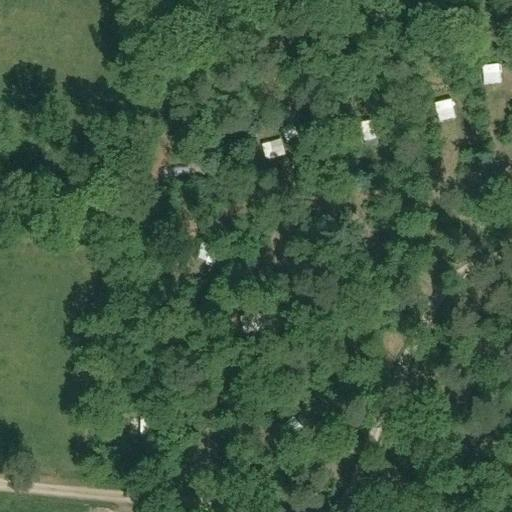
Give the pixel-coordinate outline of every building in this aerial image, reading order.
[(511,77),(493,79),(495,101),(511,100),(511,77)] [(375,163),(388,162),(387,147),(373,148),(375,163)] [(279,172),(296,165),(292,152),(274,158),(279,172)] [(212,188),(226,183),(220,167),(207,171),(212,188)] [(213,262),(215,284),(225,284),(223,261),(213,262)] [(251,324),(259,346),(273,342),(266,319),(251,324)]
